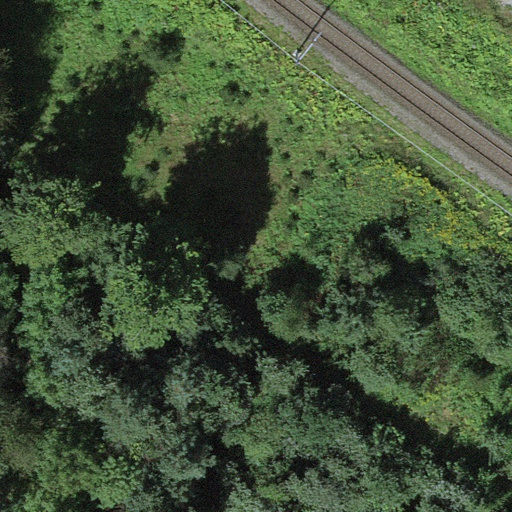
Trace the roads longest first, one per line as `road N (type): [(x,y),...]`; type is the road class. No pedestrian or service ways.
road 1 (track): [(0,80),(266,319),(511,478)]
road 2 (track): [(5,84),(34,511)]
